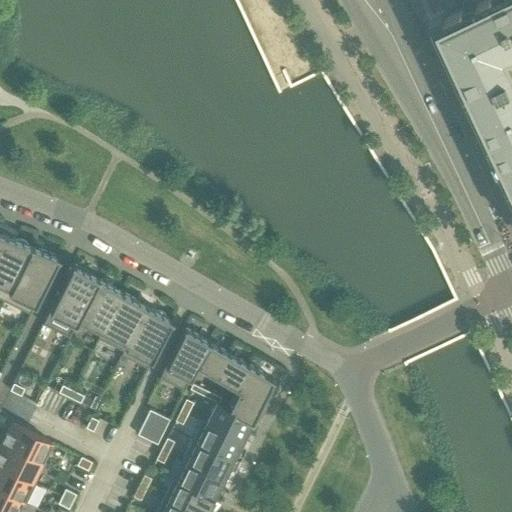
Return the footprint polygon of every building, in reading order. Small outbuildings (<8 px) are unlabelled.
[(511,0),(475,0),(434,20),(488,138),(511,188),(511,0)] [(0,298),(4,300),(9,289),(30,246),(28,245),(25,240),(20,239),(15,239),(14,239),(5,236),(0,245),(0,298)] [(9,289),(4,300),(29,313),(41,289),(57,256),(30,246),(9,289)] [(49,310),(74,322),(97,277),(72,263),(49,310)] [(98,337),(121,291),(97,277),(74,322),(99,335),(98,337)] [(98,337),(123,350),(145,305),(121,291),(98,337)] [(121,354),(147,367),(149,362),(170,319),(145,305),(123,350),(121,354)] [(195,364),(208,341),(183,327),(161,372),(185,384),(195,364)] [(195,364),(214,375),(227,352),(208,341),(195,364)] [(214,375),(233,385),(246,363),(227,352),(214,375)] [(237,388),(237,389),(260,400),(272,378),(246,363),(233,385),(237,388)] [(9,390),(20,395),(24,388),(13,383),(9,390)] [(189,388),(197,392),(199,386),(192,383),(189,388)] [(58,391),(69,397),(73,390),(62,384),(58,391)] [(197,392),(204,395),(206,390),(199,386),(197,392)] [(237,389),(228,407),(227,408),(251,420),(260,400),(237,389)] [(73,390),(69,397),(80,402),(83,395),(73,390)] [(204,395),(211,399),(214,393),(206,390),(204,395)] [(214,393),(211,399),(218,402),(221,397),(214,393)] [(185,398),(180,409),(187,412),(192,402),(185,398)] [(201,418),(201,419),(241,439),(251,420),(227,408),(228,407),(215,401),(205,421),(201,418)] [(109,416),(120,422),(123,415),(113,409),(109,416)] [(137,433),(156,443),(169,418),(149,409),(137,433)] [(187,412),(180,409),(175,420),(182,423),(187,412)] [(201,419),(191,438),(232,458),(241,439),(201,419)] [(8,429),(1,442),(40,461),(50,441),(11,422),(9,426),(10,426),(8,430),(8,429)] [(166,437),(161,448),(168,451),(173,440),(166,437)] [(191,438),(181,458),(222,478),(232,458),(191,438)] [(0,465),(35,483),(35,482),(31,480),(40,461),(1,442),(0,444),(0,445),(1,445),(0,446),(0,465)] [(168,451),(161,448),(156,458),(163,462),(168,451)] [(76,464),(87,469),(91,461),(81,456),(76,464)] [(222,478),(181,458),(186,460),(177,479),(172,476),(172,477),(213,497),(222,478)] [(0,489),(26,502),(35,483),(0,465),(0,489)] [(143,474),(138,485),(145,488),(151,477),(143,474)] [(172,477),(162,497),(193,511),(205,511),(213,497),(172,477)] [(145,488),(138,485),(133,495),(140,499),(145,488)] [(64,488),(61,495),(72,501),(75,493),(64,488)] [(0,511),(15,511),(21,501),(25,503),(26,502),(0,489),(0,511)] [(72,501),(61,495),(57,502),(68,508),(72,501)] [(193,511),(162,497),(154,511),(193,511)]
